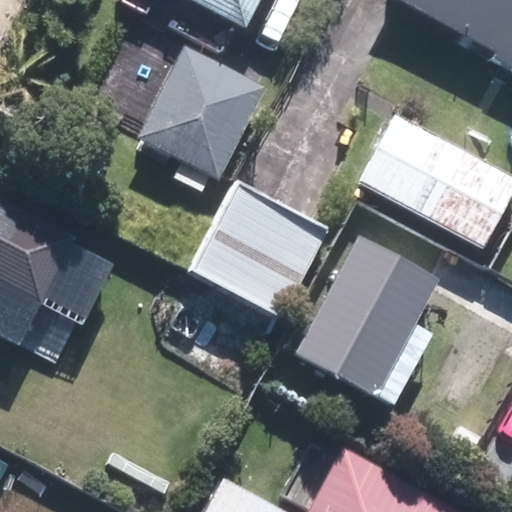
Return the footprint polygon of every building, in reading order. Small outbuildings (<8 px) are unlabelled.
[(176,0),(227,27),(241,0),(176,0)] [(511,0),(385,0),(511,68),(511,0)] [(254,90),(176,48),(127,139),(206,181),(254,90)] [(511,175),(391,109),(355,175),(477,241),(511,176),(511,175)] [(233,182),(187,266),(273,312),(318,228),(233,182)] [(61,243),(0,210),(0,289),(29,305),(61,243)] [(354,233),(293,349),(372,390),(433,274),(354,233)] [(436,511),(331,452),(296,511),(436,511)] [(264,511),(213,483),(197,511),(264,511)]
